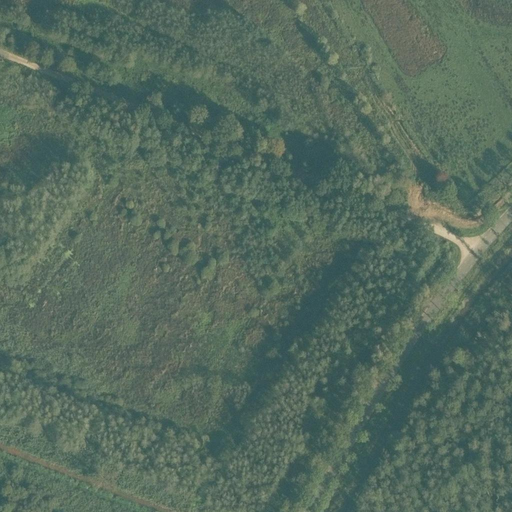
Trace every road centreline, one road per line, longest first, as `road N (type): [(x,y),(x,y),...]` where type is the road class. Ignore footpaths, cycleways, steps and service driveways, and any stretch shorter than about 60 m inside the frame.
road 1 (track): [(0,54),(478,250)]
road 2 (tertiary): [(308,511),(427,316),(511,213)]
